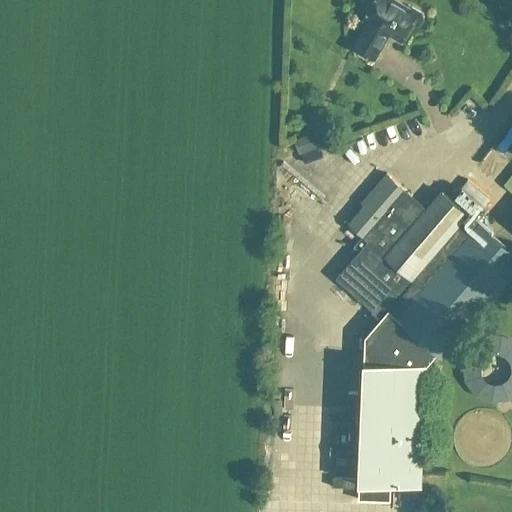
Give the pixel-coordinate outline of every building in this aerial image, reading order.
[(411,9),(395,0),(376,0),(365,19),(368,22),(354,47),(375,59),(386,40),(384,39),(387,33),(402,41),(411,26),(414,28),(421,26),(424,20),(422,13),(412,7),(411,9)] [(428,115),(417,118),(424,140),(435,137),(428,115)] [(375,131),(361,135),(365,152),(380,148),(375,131)] [(294,140),(299,155),(321,147),(316,132),(294,140)] [(353,247),(360,253),(338,278),(383,316),(365,337),(361,484),(424,486),(427,366),(438,354),(441,357),(511,275),(511,250),(442,190),(427,208),(387,173),(361,203),(364,205),(349,222),(370,241),(369,242),(362,236),(353,247)] [(466,175),(456,185),(481,209),(490,199),(466,175)]
